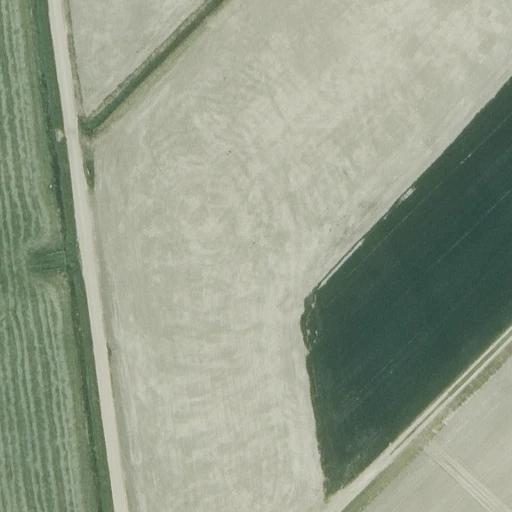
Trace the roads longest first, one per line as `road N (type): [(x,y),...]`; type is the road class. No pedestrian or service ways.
road 1 (unclassified): [(121,511),(53,0)]
road 2 (track): [(327,511),(511,330)]
